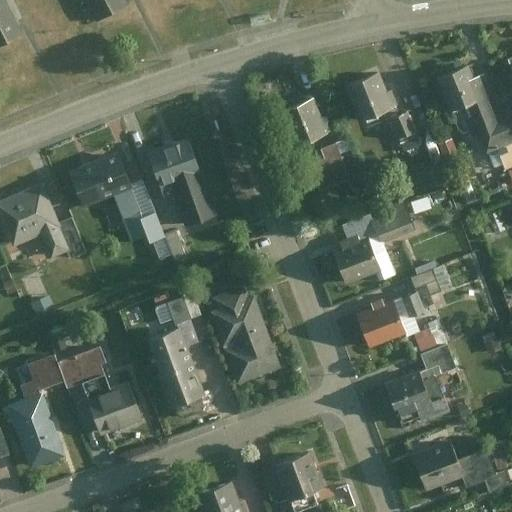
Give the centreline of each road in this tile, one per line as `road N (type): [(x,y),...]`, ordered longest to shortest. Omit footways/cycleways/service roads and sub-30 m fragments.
road 1 (residential): [(338,389),(215,68)]
road 2 (residential): [(22,511),(338,389)]
road 3 (residential): [(0,151),(215,68)]
road 4 (residential): [(215,68),(372,24)]
road 5 (residential): [(372,24),(511,4)]
road 6 (residential): [(387,511),(338,389)]
